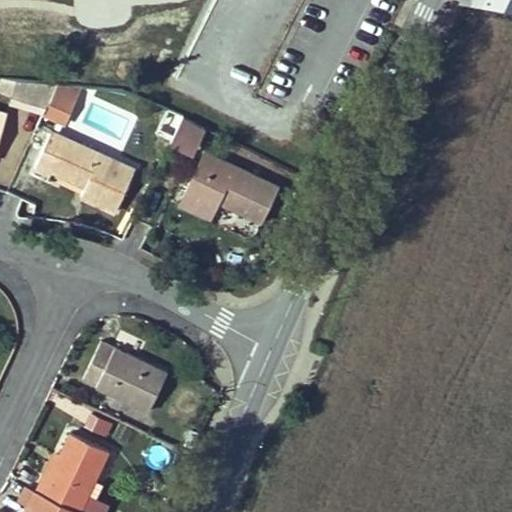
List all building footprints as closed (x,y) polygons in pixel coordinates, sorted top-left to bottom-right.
[(511,0),(474,0),(486,3),(511,8),(511,0)] [(378,70),(371,54),(366,55),(372,72),(378,70)] [(46,106),(56,84),(57,83),(5,77),(2,90),(46,106)] [(46,106),(45,108),(62,117),(74,93),(56,84),(46,106)] [(182,116),(170,141),(194,152),(206,129),(182,116)] [(116,210),(135,168),(52,130),(35,167),(50,174),(53,169),(86,184),(81,194),(116,210)] [(205,150),(183,195),(215,212),(220,201),(262,221),(279,186),(205,150)] [(212,218),(215,212),(183,195),(179,202),(212,218)] [(303,353),(311,336),(304,333),(296,350),(303,353)] [(101,340),(83,378),(149,410),(168,372),(101,340)] [(91,408),(83,422),(105,434),(113,420),(91,408)] [(58,456),(48,477),(42,474),(35,489),(80,510),(87,494),(109,450),(70,431),(58,456)] [(52,453),(42,474),(48,477),(58,456),(52,453)] [(19,499),(29,503),(35,489),(27,485),(19,499)] [(35,489),(29,503),(24,511),(84,511),(80,510),(35,489)] [(103,511),(107,503),(87,494),(80,510),(84,511),(103,511)]
